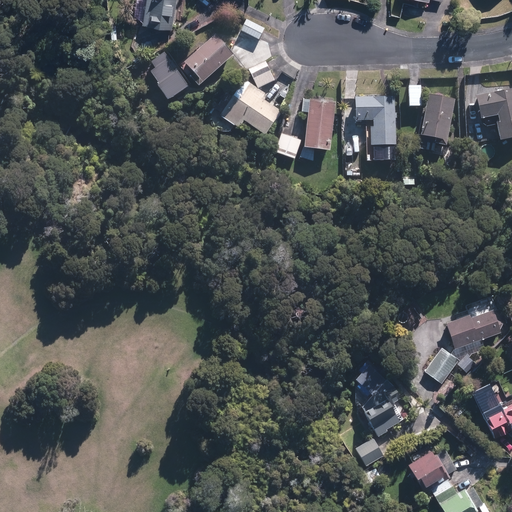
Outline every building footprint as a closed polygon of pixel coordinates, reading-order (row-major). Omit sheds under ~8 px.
[(178,0),(142,0),(140,25),(175,29),(178,0)] [(264,28),(244,19),(238,31),(258,40),(264,28)] [(214,35),(183,63),(187,68),(183,71),(197,86),(232,55),(214,35)] [(189,86),(165,52),(149,63),(154,69),(152,71),(149,73),(156,82),(156,87),(167,102),(189,86)] [(277,79),(282,72),(294,79),(300,70),(284,60),(281,55),(277,56),(276,56),(276,57),(268,61),(248,70),(257,88),(277,79)] [(256,88),(248,83),(240,78),(230,95),(225,92),(211,114),(237,130),(242,122),(265,136),(284,105),(257,89),(256,88)] [(421,86),(408,86),(407,107),(420,108),(421,86)] [(495,123),(498,141),(511,138),(511,88),(474,94),(478,118),(496,115),(497,122),(495,123)] [(453,99),(426,95),(419,136),(447,141),(453,99)] [(364,152),(396,152),(397,97),(353,96),(353,121),(365,121),(364,152)] [(303,148),(300,148),(299,160),(313,161),(314,148),(329,150),(333,103),(301,100),(300,113),(306,114),(303,148)] [(300,140),(280,134),(274,152),(294,159),(300,140)] [(508,330),(494,293),(462,305),(466,315),(445,323),(455,350),(508,330)] [(442,385),(459,360),(438,346),(422,372),(442,385)] [(358,383),(354,387),(364,397),(384,378),(366,359),(349,374),(358,383)] [(400,423),(389,406),(401,399),(393,387),(381,394),(359,408),(377,437),(400,423)] [(511,436),(511,397),(479,412),(492,440),(508,433),(510,437),(511,436)] [(383,457),(372,437),(353,448),(364,467),(383,457)] [(443,446),(432,452),(428,446),(407,457),(410,463),(407,465),(415,480),(418,478),(423,487),(442,477),(444,480),(451,477),(449,473),(456,470),(443,446)] [(438,503),(457,493),(449,478),(430,488),(438,503)] [(457,493),(438,503),(442,511),(476,511),(464,490),(457,493)]
